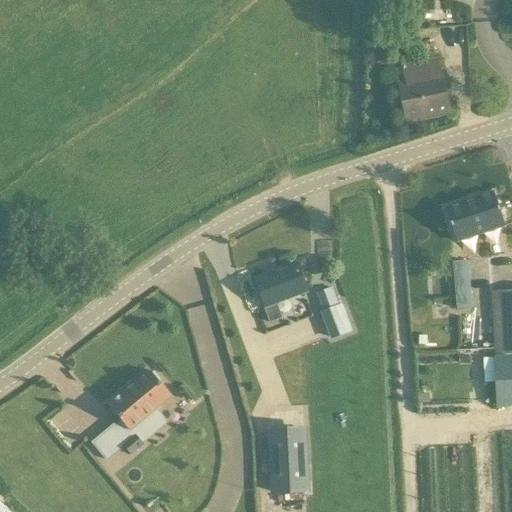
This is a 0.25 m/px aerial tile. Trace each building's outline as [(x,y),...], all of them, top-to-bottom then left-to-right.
[(365,40),(367,50),(380,48),(378,38),(365,40)] [(405,49),(413,47),(411,39),(403,41),(405,49)] [(403,67),(407,84),(399,86),(407,123),(450,113),(438,59),(403,67)] [(446,212),(458,248),(507,231),(495,195),(446,212)] [(464,259),(449,260),(451,308),(466,308),(464,259)] [(296,265),(256,280),(270,322),(285,316),(279,302),(306,292),(296,265)] [(331,289),(317,294),(326,320),(328,319),(334,337),(350,331),(343,310),(339,311),(331,289)] [(495,356),(496,356),(498,408),(511,406),(511,291),(492,292),(495,356)] [(469,363),(469,355),(459,356),(460,363),(469,363)] [(118,431),(115,427),(92,446),(105,462),(124,446),(131,455),(144,444),(137,436),(136,436),(131,430),(171,397),(160,382),(161,381),(154,372),(152,374),(151,372),(126,392),(125,391),(108,405),(125,425),(118,431)] [(267,428),(270,496),(309,494),(306,427),(267,428)]
